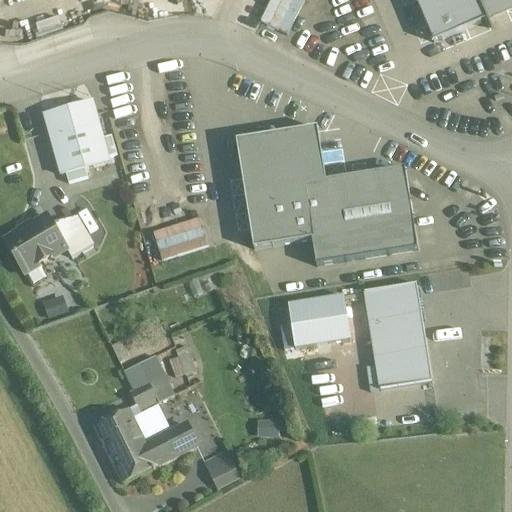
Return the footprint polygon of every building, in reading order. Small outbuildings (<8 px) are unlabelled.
[(150,0),(151,14),(188,13),(182,0),(150,0)] [(414,0),(434,45),(489,22),(488,20),(479,0),(414,0)] [(511,0),(479,0),(488,20),(511,9),(511,0)] [(93,104),(45,118),(62,178),(109,164),(93,104)] [(237,143),(244,190),(244,191),(245,196),(246,197),(326,184),(318,131),(237,143)] [(113,136),(104,138),(110,163),(118,161),(113,136)] [(405,171),(332,183),(304,188),(317,269),(418,252),(405,171)] [(312,242),(310,225),(303,187),(246,197),(254,251),(312,242)] [(48,220),(33,228),(31,225),(19,232),(21,236),(6,244),(25,275),(66,251),(48,220)] [(432,385),(430,372),(430,371),(417,287),(365,295),(381,393),(432,385)] [(52,321),(70,312),(63,297),(44,306),(52,321)] [(330,346),(348,344),(354,343),(352,334),(329,338),(330,346)] [(124,344),(113,349),(119,362),(130,357),(124,344)] [(188,350),(178,354),(180,359),(187,376),(197,372),(188,350)] [(158,359),(125,373),(136,395),(150,388),(154,387),(151,381),(162,375),(165,382),(168,381),(158,359)] [(180,359),(169,364),(176,381),(187,376),(180,359)] [(162,375),(151,381),(154,387),(150,388),(157,401),(150,405),(152,410),(156,408),(173,399),(165,382),(162,375)] [(136,395),(131,398),(137,410),(138,411),(150,405),(157,401),(150,388),(136,395)] [(150,405),(138,411),(142,419),(154,413),(152,410),(150,405)] [(154,413),(142,419),(138,411),(137,410),(130,414),(147,448),(170,436),(156,408),(152,410),(154,413)] [(147,448),(130,414),(95,431),(122,487),(196,451),(185,429),(170,436),(147,448)] [(228,456),(205,467),(217,492),(240,481),(228,456)]
